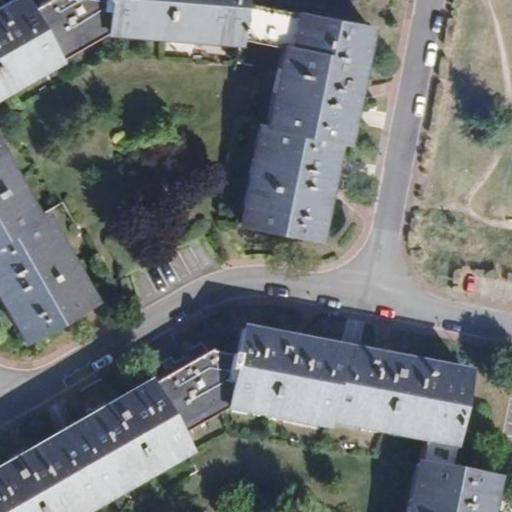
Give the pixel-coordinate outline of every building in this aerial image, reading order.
[(190,39),(191,25),(215,27),(214,41),(238,43),(239,38),(281,44),(295,46),(291,65),(278,62),(272,94),(285,97),(283,109),(275,107),(271,128),(265,127),(263,127),(260,147),(267,149),(265,162),(251,159),(242,207),(255,209),(252,228),(318,240),(338,141),(345,143),(368,25),(292,10),(292,12),(242,2),(242,0),(41,0),(29,7),(24,0),(9,0),(0,5),(0,298),(25,342),(83,308),(74,292),(86,285),(62,243),(50,250),(44,239),(50,235),(40,216),(39,217),(27,225),(17,208),(29,201),(4,157),(0,158),(0,93),(29,76),(22,64),(33,58),(37,65),(56,54),(59,59),(83,45),(80,40),(105,26),(126,28),(127,20),(140,21),(138,35),(190,39)] [(138,35),(140,21),(127,20),(126,28),(105,26),(104,32),(138,35)] [(214,41),(215,27),(191,25),(190,39),(214,41)] [(80,40),(83,45),(104,32),(105,26),(80,40)] [(291,65),(295,46),(281,44),(278,62),(291,65)] [(22,64),(29,76),(59,59),(56,54),(37,65),(33,58),(22,64)] [(283,109),(285,97),(272,94),(265,127),(271,128),(275,107),(283,109)] [(260,147),(263,127),(257,125),(251,159),(265,162),(267,149),(260,147)] [(29,201),(17,208),(27,225),(39,217),(29,201)] [(252,228),(255,209),(242,207),(238,225),(252,228)] [(44,239),(50,250),(62,243),(45,213),(40,216),(50,235),(44,239)] [(95,301),(86,285),(74,292),(83,308),(95,301)] [(306,420),(327,423),(328,417),(350,421),(351,414),(363,416),(361,430),(407,439),(409,425),(433,430),(426,466),(417,464),(415,464),(405,511),(488,511),(495,480),(448,470),(467,374),(239,330),(234,357),(208,352),(148,386),(147,384),(0,468),(0,511),(63,511),(62,510),(73,504),(77,510),(96,500),(114,489),(110,482),(121,476),(128,488),(171,463),(164,451),(180,441),(178,437),(203,422),(200,417),(225,402),(227,396),(245,400),(243,413),(293,423),(295,410),(308,412),(306,420)] [(245,400),(227,396),(225,402),(224,410),(243,413),(245,400)] [(200,417),(203,422),(224,410),(225,402),(200,417)] [(326,430),(327,423),(306,420),(308,412),(295,410),(293,423),(326,430)] [(328,417),(327,423),(361,430),(363,416),(351,414),(350,421),(328,417)] [(409,425),(407,439),(421,442),(417,464),(426,466),(433,430),(409,425)] [(187,454),(180,441),(164,451),(171,463),(187,454)] [(114,489),(96,500),(99,505),(128,488),(121,476),(110,482),(114,489)] [(86,511),(99,505),(96,500),(77,510),(73,504),(62,510),(63,511),(86,511)]
